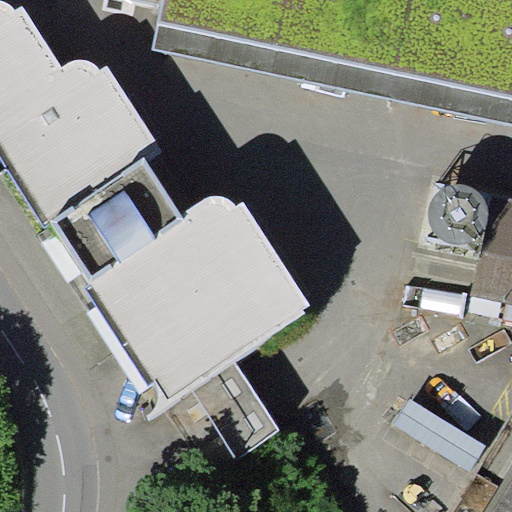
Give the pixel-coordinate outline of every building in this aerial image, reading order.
[(0,0),(0,158),(44,228),(51,224),(50,221),(144,158),(148,162),(163,151),(107,64),(101,68),(98,66),(95,63),(91,61),(85,58),(80,58),(75,60),(71,61),(66,63),(62,65),(23,5),(16,9),(11,5),(7,2),(2,0),(0,0)] [(511,0),(124,0),(131,4),(160,8),(158,25),(511,98),(511,0)] [(511,98),(158,25),(153,49),(511,123),(511,98)] [(148,162),(144,158),(50,221),(51,224),(90,284),(84,290),(97,306),(87,312),(139,397),(155,384),(157,387),(157,392),(157,396),(157,401),(156,407),(155,410),(152,413),(148,416),(150,421),(193,392),(235,364),(306,313),(303,310),(310,304),(244,201),(236,205),(234,202),(232,200),(228,198),(223,196),(219,195),(214,195),(211,195),(182,214),(148,162)] [(511,198),(492,194),(489,210),(484,232),(480,249),(511,255),(511,198)] [(511,255),(480,249),(470,293),(511,302),(511,255)] [(279,430),(235,364),(193,392),(236,457),(279,430)] [(470,471),(486,445),(409,398),(393,424),(470,471)] [(511,511),(511,480),(492,511),(511,511)]
